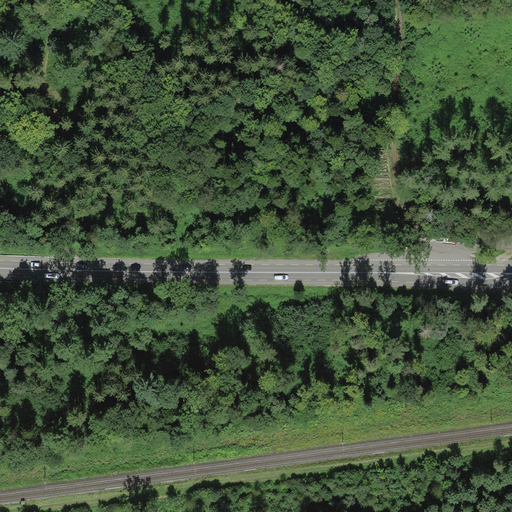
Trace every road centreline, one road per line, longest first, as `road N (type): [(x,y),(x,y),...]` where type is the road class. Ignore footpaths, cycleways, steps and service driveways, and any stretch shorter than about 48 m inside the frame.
road 1 (track): [(1,511),(511,451)]
road 2 (primary): [(0,267),(511,274)]
road 3 (track): [(49,0),(39,28),(42,104),(62,269)]
road 4 (track): [(421,247),(396,163),(389,0)]
